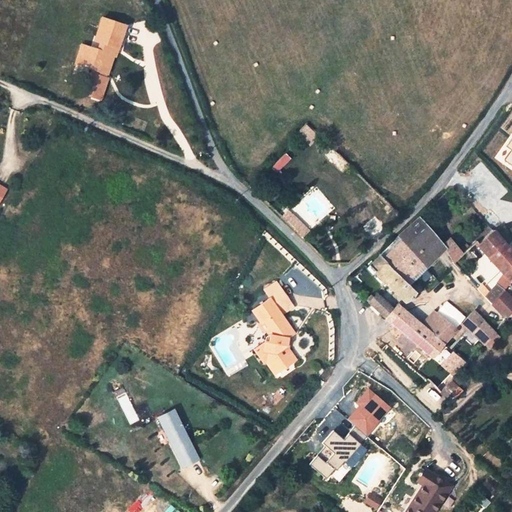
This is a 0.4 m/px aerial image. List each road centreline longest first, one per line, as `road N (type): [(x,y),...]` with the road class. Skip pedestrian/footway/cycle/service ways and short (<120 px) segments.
road 1 (residential): [(336,281),(218,159),(156,0)]
road 2 (residential): [(223,511),(340,371),(351,332),(336,281)]
road 3 (residential): [(336,281),(440,185),(511,85)]
road 4 (track): [(0,83),(235,181)]
road 5 (unknown): [(433,446),(428,423),(348,351)]
